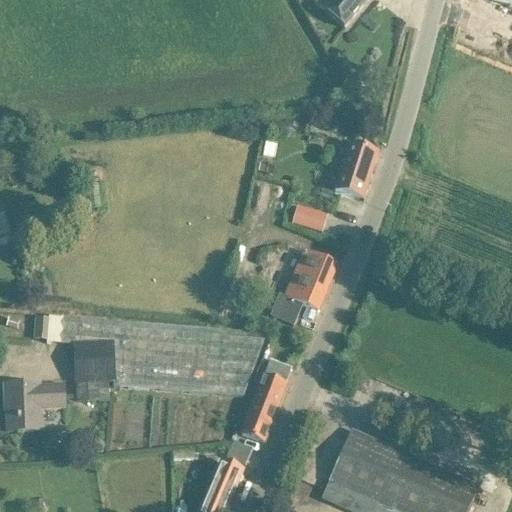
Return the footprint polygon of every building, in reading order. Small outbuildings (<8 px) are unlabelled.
[(312,0),(311,3),(321,11),(329,18),(344,31),(370,0),(369,0),(312,0)] [(511,0),(474,0),(472,4),(511,20),(511,0)] [(349,147),(335,194),(362,203),(378,156),(359,150),(349,147)] [(260,165),(258,173),(267,175),(268,167),(260,165)] [(352,222),(355,212),(349,211),(349,212),(328,206),(325,215),(352,222)] [(297,209),(292,226),(322,236),(326,223),(316,220),(318,215),(297,209)] [(0,238),(9,235),(2,215),(0,215),(0,238)] [(337,268),(318,260),(304,254),(285,299),(278,296),(269,320),(293,330),(302,309),(318,315),(337,268)] [(224,294),(218,321),(236,325),(242,298),(224,294)] [(267,338),(64,321),(62,347),(73,347),(112,346),(115,384),(114,386),(114,389),(243,400),(267,338)] [(112,346),(73,347),(76,403),(110,401),(108,386),(114,386),(115,384),(112,346)] [(279,365),(298,370),(301,359),(282,354),(279,365)] [(263,380),(242,437),(245,438),(264,445),(286,389),(285,388),(291,372),(269,363),(267,369),(263,380)] [(39,387),(25,388),(5,388),(7,435),(41,434),(40,412),(64,412),(63,389),(40,390),(39,387)] [(468,511),(478,491),(370,442),(352,434),(329,485),(322,502),(344,511),(468,511)] [(252,453),(234,445),(233,445),(226,461),(245,470),(252,453)] [(226,511),(243,475),(224,467),(221,465),(200,511),(226,511)]
